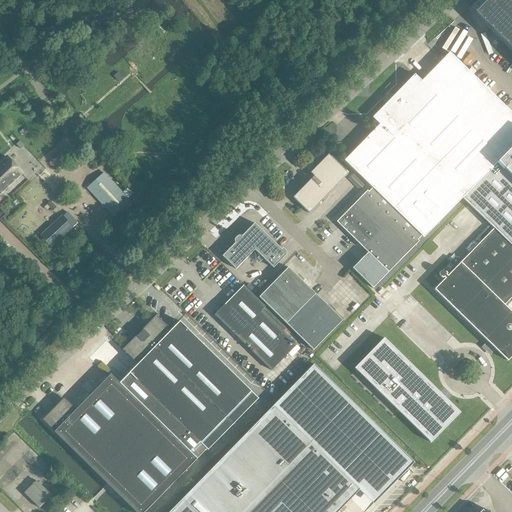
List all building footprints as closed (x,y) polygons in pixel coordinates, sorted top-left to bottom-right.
[(511,0),(495,0),(478,17),(511,50),(511,0)] [(511,147),(511,113),(449,53),(421,82),(414,75),(372,118),(379,125),(344,161),(372,188),(370,191),(419,239),(422,236),(424,238),(463,198),(511,147)] [(20,140),(16,144),(21,148),(25,145),(20,140)] [(434,290),(435,291),(487,342),(496,350),(507,361),(511,356),(511,313),(504,306),(511,297),(511,147),(463,198),(495,228),(494,229),(456,268),(447,276),(446,275),(447,274),(445,272),(444,271),(443,271),(442,271),(440,272),(439,274),(439,275),(439,276),(440,277),(442,279),(443,278),(445,279),(435,289),(434,290)] [(328,155),(310,173),(307,177),(310,180),(293,198),(309,214),(348,174),(328,155)] [(0,194),(22,174),(7,157),(0,163),(0,194)] [(128,201),(122,194),(104,174),(88,189),(113,215),(128,201)] [(353,175),(351,177),(348,180),(360,190),(364,186),(353,175)] [(419,239),(370,191),(369,192),(367,191),(336,222),(368,253),(352,268),(373,288),(388,273),(419,242),(418,240),(419,239)] [(62,216),(40,236),(51,248),(73,227),(62,216)] [(254,224),(242,236),(241,237),(240,236),(239,236),(238,237),(237,237),(236,238),(236,239),(236,241),(236,242),(222,257),(236,270),(254,251),(273,269),(286,255),(254,224)] [(259,298),(286,324),(315,294),(302,282),(303,280),(302,279),(301,280),(288,268),(259,298)] [(224,305),(214,315),(215,316),(270,370),(295,344),(281,330),(285,327),(243,286),(224,305)] [(342,321),(329,308),(330,307),(329,306),(328,307),(315,294),(286,324),(313,351),(342,321)] [(258,399),(179,322),(171,331),(156,316),(142,330),(143,332),(138,337),(137,336),(123,350),(138,365),(129,374),(201,444),(208,451),(258,399)] [(204,342),(233,373),(237,369),(208,338),(204,342)] [(384,341),(357,368),(431,440),(457,413),(384,341)] [(313,365),(169,511),(338,511),(385,464),(400,478),(414,463),(313,365)] [(64,398),(42,420),(54,432),(135,511),(144,511),(197,459),(191,454),(201,444),(129,374),(120,383),(111,375),(76,410),(64,398)] [(33,483),(32,484),(33,484),(24,493),(39,508),(48,499),(49,500),(50,499),(49,498),(52,496),(36,481),(34,483),(33,483)]
